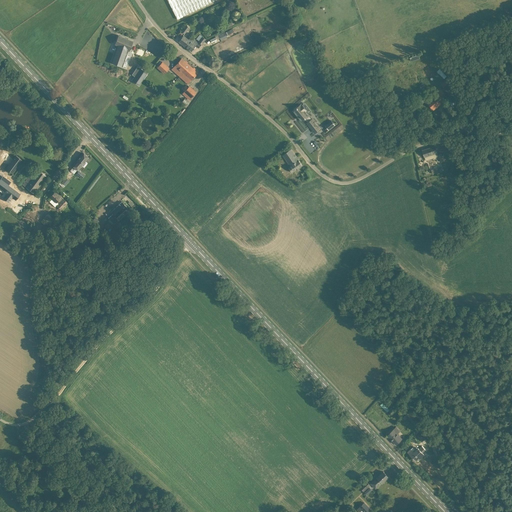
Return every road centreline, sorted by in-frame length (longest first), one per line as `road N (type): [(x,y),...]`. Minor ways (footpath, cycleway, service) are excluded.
road 1 (primary): [(446,511),(89,135)]
road 2 (unclassified): [(511,132),(447,129),(368,175),(337,182),(215,74)]
road 3 (track): [(54,399),(148,299),(189,240)]
road 4 (primary): [(89,135),(0,40)]
